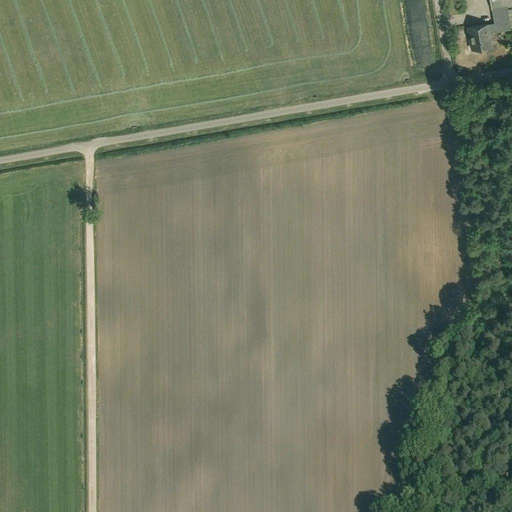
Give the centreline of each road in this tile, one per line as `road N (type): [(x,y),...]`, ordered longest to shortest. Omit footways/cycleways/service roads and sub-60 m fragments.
road 1 (unclassified): [(0,161),(511,70)]
road 2 (track): [(90,511),(88,145)]
